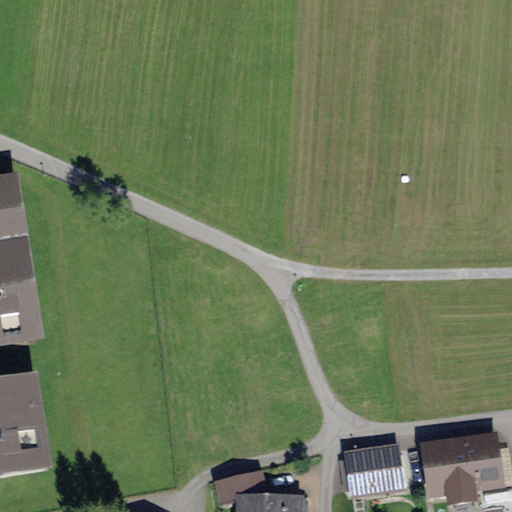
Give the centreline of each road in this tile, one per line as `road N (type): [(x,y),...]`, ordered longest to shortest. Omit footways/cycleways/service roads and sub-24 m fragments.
road 1 (residential): [(0,143),(268,267)]
road 2 (track): [(268,267),(511,274)]
road 3 (residential): [(333,443),(329,406),(268,267)]
road 4 (residential): [(333,443),(511,420)]
road 5 (residential): [(195,488),(244,464),(333,443)]
